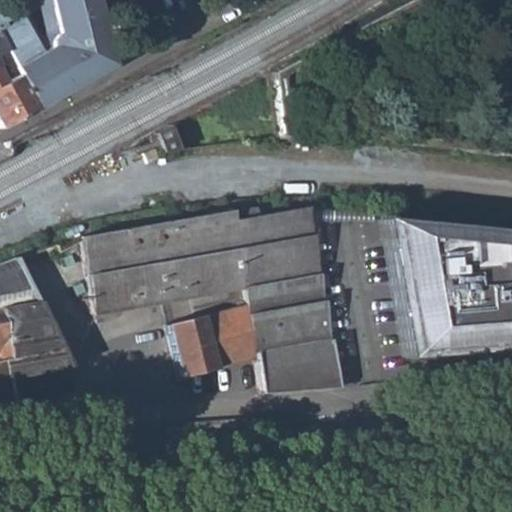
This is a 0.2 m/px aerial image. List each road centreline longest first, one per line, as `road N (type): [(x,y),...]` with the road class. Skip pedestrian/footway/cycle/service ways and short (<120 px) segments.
road 1 (residential): [(30,259),(111,409),(129,417),(327,400),(402,439)]
road 2 (primary): [(0,472),(402,439)]
